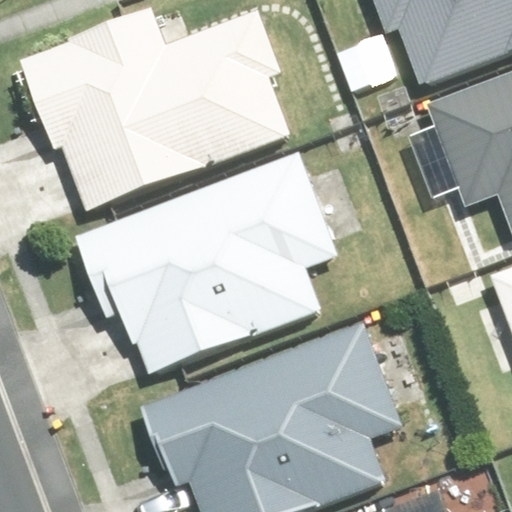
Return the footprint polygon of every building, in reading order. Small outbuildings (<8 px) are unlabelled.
[(511,0),(378,0),(395,43),(410,37),(431,90),(511,58),(511,0)] [(73,153),(98,215),(293,136),(273,86),(290,79),(265,17),(190,47),(175,9),(28,68),(64,157),(73,153)] [(511,67),(410,105),(449,209),(481,197),(497,238),(511,232),(511,67)] [(106,302),(124,295),(157,381),(332,314),(316,272),(340,263),(300,158),(83,242),(106,302)] [(511,263),(492,271),(511,324),(511,263)] [(373,333),(150,414),(182,502),(200,495),(206,511),(340,511),(399,490),(383,446),(411,436),(373,333)]
